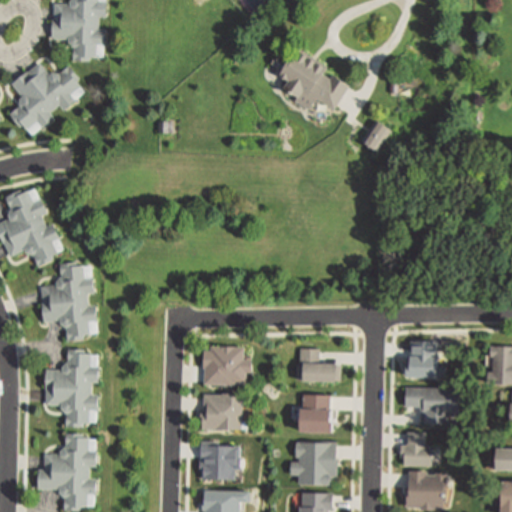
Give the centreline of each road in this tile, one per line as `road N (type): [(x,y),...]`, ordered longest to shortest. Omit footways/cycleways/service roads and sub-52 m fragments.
road 1 (residential): [(177,319),(511,314)]
road 2 (residential): [(370,511),(375,300)]
road 3 (residential): [(177,309),(171,511)]
road 4 (residential): [(0,320),(11,395),(8,511)]
